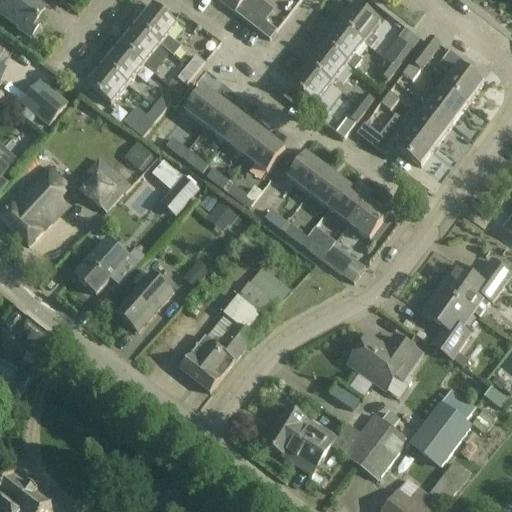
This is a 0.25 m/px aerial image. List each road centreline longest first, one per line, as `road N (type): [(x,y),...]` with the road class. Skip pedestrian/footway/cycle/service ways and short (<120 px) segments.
road 1 (residential): [(206,442),(269,357),(368,303),(435,224)]
road 2 (residential): [(206,442),(0,276)]
road 3 (residential): [(435,224),(253,93),(268,62)]
road 4 (residential): [(435,224),(511,118)]
